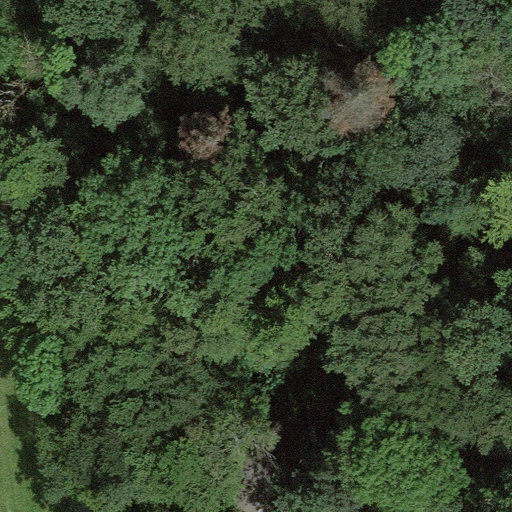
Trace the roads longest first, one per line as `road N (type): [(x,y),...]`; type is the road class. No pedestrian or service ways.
road 1 (track): [(206,511),(288,426),(370,378),(453,376),(511,400)]
road 2 (track): [(0,261),(81,511)]
